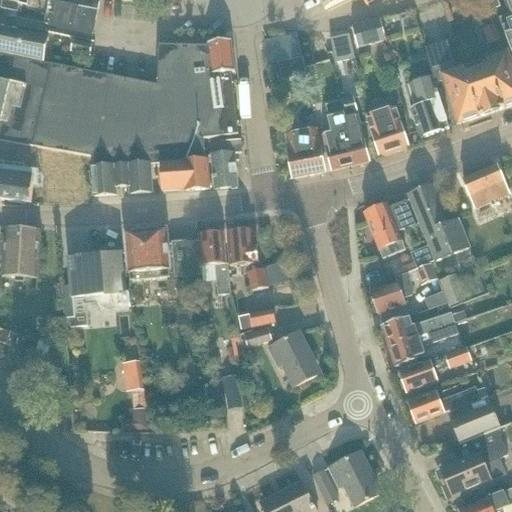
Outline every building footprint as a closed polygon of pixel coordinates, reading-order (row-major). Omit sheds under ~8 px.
[(0,0),(0,12),(1,11),(17,15),(15,23),(92,40),(98,13),(63,5),(63,1),(60,0),(59,0),(0,0)] [(322,0),(329,13),(354,0),(378,0),(380,1),(382,0),(322,0)] [(511,55),(511,0),(504,0),(511,16),(499,21),(511,55)] [(386,43),(380,22),(352,29),(357,50),(386,43)] [(492,27),(482,31),(488,45),(498,41),(492,27)] [(0,54),(44,64),(50,39),(0,28),(0,54)] [(336,65),(356,61),(350,36),(331,41),(336,65)] [(299,38),(287,40),(266,45),(270,66),(279,64),(286,62),(290,80),(307,76),(305,68),(303,59),(299,41),(299,38)] [(232,75),(235,74),(232,43),(208,45),(208,47),(159,48),(158,86),(0,56),(0,142),(95,159),(96,170),(123,169),(151,167),(163,166),(184,165),(206,163),(203,139),(238,136),(232,75)] [(89,57),(91,47),(74,43),(72,53),(89,57)] [(454,65),(451,56),(447,44),(426,51),(435,86),(443,84),(458,127),(491,116),(474,66),(452,73),(450,66),(454,65)] [(511,108),(511,74),(511,71),(505,56),(474,66),(491,116),(511,108)] [(409,112),(419,140),(442,133),(449,130),(439,102),(427,62),(411,66),(417,85),(415,86),(421,108),(409,112)] [(349,116),(344,117),(351,146),(348,147),(353,168),(364,166),(365,165),(369,164),(357,113),(359,112),(356,100),(347,102),(349,116)] [(332,173),(353,168),(348,147),(351,146),(344,117),(349,116),(347,102),(335,105),(338,119),(330,121),(334,136),(324,139),(332,173)] [(366,121),(371,135),(379,160),(407,151),(393,111),(366,121)] [(325,175),(319,150),(320,150),(317,132),(285,138),(294,181),(325,175)] [(221,157),(213,157),(216,192),(239,189),(235,156),(242,155),(241,142),(219,144),(221,157)] [(4,167),(38,169),(39,156),(4,154),(4,167)] [(184,165),(186,192),(186,193),(211,192),(209,163),(206,163),(184,165)] [(165,194),(186,192),(184,165),(163,166),(165,194)] [(123,169),(124,189),(131,189),(132,197),(153,196),(151,167),(123,169)] [(507,195),(496,168),(463,182),(474,209),(507,195)] [(117,190),(124,189),(123,169),(96,170),(93,171),(96,200),(117,198),(117,190)] [(4,176),(1,202),(32,206),(34,179),(4,176)] [(468,251),(457,224),(448,228),(432,190),(408,200),(429,253),(412,260),(413,265),(393,274),(395,280),(416,271),(468,251)] [(403,253),(396,235),(416,227),(406,203),(387,211),(386,209),(363,218),(377,253),(379,253),(383,261),(394,257),(403,253)] [(2,280),(37,281),(39,282),(41,234),(5,232),(2,280)] [(153,282),(170,281),(172,280),(167,233),(127,237),(131,277),(132,284),(153,282)] [(262,273),(258,249),(255,249),(253,233),(228,235),(231,269),(250,267),(251,275),(253,294),(270,291),(267,273),(262,273)] [(229,267),(227,267),(225,235),(201,237),(203,269),(216,268),(218,297),(231,296),(229,267)] [(202,278),(198,244),(187,245),(186,243),(172,245),(175,280),(202,278)] [(73,287),(63,288),(66,322),(76,321),(74,302),(76,301),(83,301),(83,307),(100,305),(101,308),(106,312),(111,313),(128,311),(127,296),(124,256),(71,261),(73,287)] [(369,258),(352,260),(354,280),(371,278),(369,258)] [(415,273),(422,289),(437,283),(430,267),(415,273)] [(397,286),(368,295),(376,317),(405,308),(403,302),(412,298),(414,295),(411,285),(408,276),(395,280),(397,286)] [(438,286),(442,296),(447,306),(449,311),(467,304),(456,279),(438,286)] [(447,306),(442,296),(423,304),(427,313),(447,306)] [(242,332),(253,330),(276,326),(274,313),(250,317),(240,319),(242,332)] [(464,313),(452,317),(455,326),(467,323),(464,313)] [(387,349),(455,326),(452,317),(452,316),(411,329),(408,319),(380,329),(387,349)] [(56,346),(66,345),(67,345),(65,321),(54,322),(56,346)] [(426,349),(459,337),(455,326),(387,349),(394,370),(422,360),(428,359),(426,349)] [(8,340),(10,332),(0,329),(0,342),(7,345),(8,340)] [(248,350),(272,343),(269,331),(245,338),(248,350)] [(300,335),(268,352),(278,371),(283,369),(295,390),(318,378),(305,353),(308,352),(300,335)] [(49,363),(67,369),(65,350),(53,347),(49,363)] [(472,364),(467,350),(445,358),(398,376),(401,383),(400,385),(402,391),(404,392),(406,395),(436,384),(433,375),(449,369),(450,372),(472,364)] [(142,364),(123,366),(126,395),(132,394),(135,421),(122,423),(123,434),(148,431),(143,392),(145,391),(142,364)] [(237,379),(223,381),(228,413),(243,411),(237,379)] [(204,390),(207,408),(221,406),(218,388),(204,390)] [(489,401),(488,400),(484,390),(478,392),(476,389),(450,400),(439,404),(435,395),(408,406),(415,425),(446,414),(447,416),(489,401)] [(460,447),(463,446),(496,432),(499,431),(489,401),(447,416),(460,447)] [(496,432),(463,446),(468,459),(440,471),(453,500),(491,484),(483,467),(507,457),(496,432)] [(361,456),(329,472),(339,492),(344,490),(355,511),(379,500),(365,473),(369,472),(361,456)] [(338,503),(335,497),(324,474),(314,479),(328,508),(338,503)] [(288,498),(262,511),(314,511),(301,486),(285,494),(288,498)] [(511,491),(504,494),(488,501),(461,511),(502,511),(510,509),(510,508),(511,507),(511,491)]
